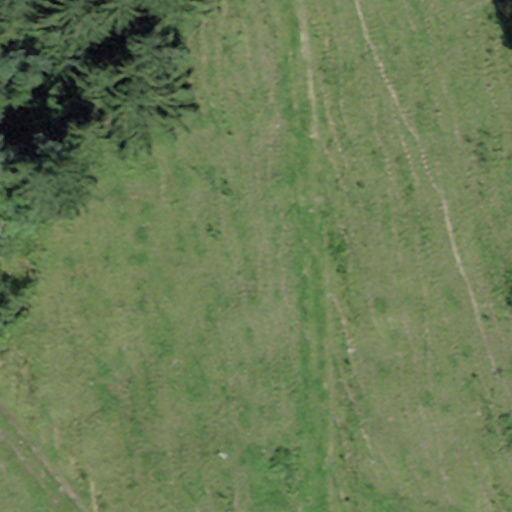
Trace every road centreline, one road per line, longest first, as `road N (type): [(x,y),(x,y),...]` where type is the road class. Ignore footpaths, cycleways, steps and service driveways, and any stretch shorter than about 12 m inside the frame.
road 1 (track): [(320,511),(309,97),(291,0)]
road 2 (track): [(0,412),(73,511)]
